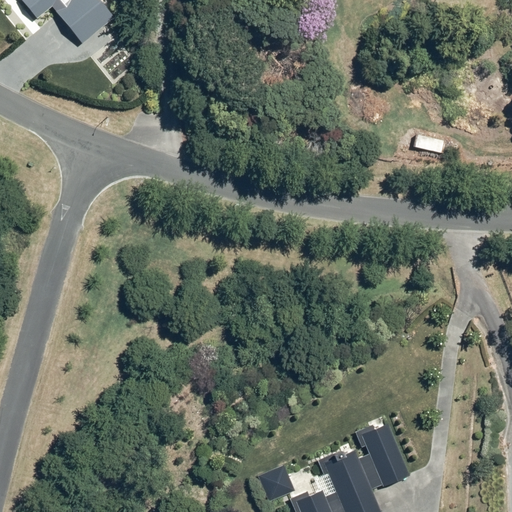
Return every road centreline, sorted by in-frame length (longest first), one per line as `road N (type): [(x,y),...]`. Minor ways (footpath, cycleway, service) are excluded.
road 1 (residential): [(92,145),(330,205),(511,215)]
road 2 (residential): [(0,462),(92,145)]
